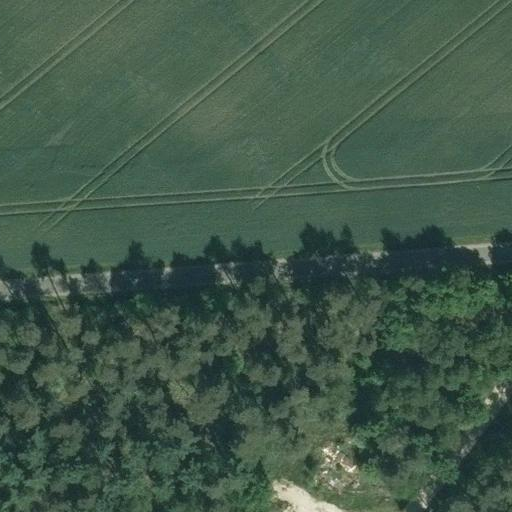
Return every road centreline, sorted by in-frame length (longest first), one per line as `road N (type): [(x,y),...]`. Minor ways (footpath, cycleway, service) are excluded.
road 1 (unclassified): [(511,246),(0,287)]
road 2 (track): [(412,511),(511,369)]
